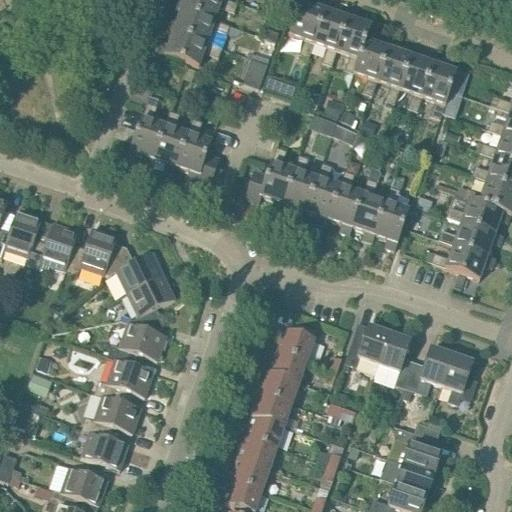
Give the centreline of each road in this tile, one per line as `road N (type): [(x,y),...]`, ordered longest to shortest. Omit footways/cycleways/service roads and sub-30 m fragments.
road 1 (residential): [(244,258),(317,288),(376,289),(511,336)]
road 2 (residential): [(161,511),(244,258)]
road 3 (residential): [(150,0),(83,193)]
road 4 (residential): [(83,193),(244,258)]
road 5 (residential): [(511,62),(418,29),(368,0)]
road 6 (residential): [(491,511),(498,491),(490,442),(511,383)]
